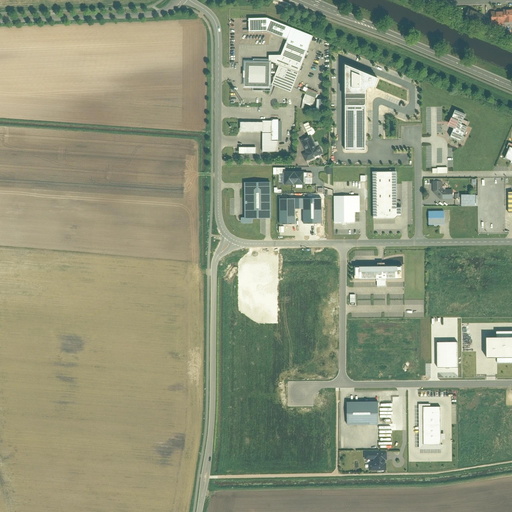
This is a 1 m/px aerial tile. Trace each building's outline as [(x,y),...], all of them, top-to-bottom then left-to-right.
[(503,11),(504,23),(511,22),(511,8),(503,9),(503,11)] [(482,15),(469,10),(466,18),(478,23),(482,15)] [(503,11),(492,11),(492,23),(504,23),(503,11)] [(249,33),(267,32),(287,40),(286,43),(307,51),(313,36),(267,18),(248,19),(249,33)] [(269,60),(280,65),(299,73),(307,51),(286,43),(280,55),(269,55),(269,59),(269,60)] [(269,60),(269,59),(253,58),(253,63),(269,63),(269,87),(253,86),(253,91),(270,91),(272,86),(271,85),(280,65),(269,60)] [(253,63),(245,63),(245,86),(253,86),(269,87),(269,63),(253,63)] [(299,73),(280,65),(271,85),(272,86),(291,93),(299,73)] [(380,80),(345,65),(346,142),(346,151),(366,151),(366,139),(366,94),(366,91),(369,88),(373,86),(377,87),(380,80)] [(313,94),(302,90),(299,97),(310,101),(313,94)] [(321,103),(324,103),(324,99),(314,99),(314,111),(321,111),(321,103)] [(465,116),(454,111),(448,126),(454,128),(450,138),(461,143),(467,127),(461,124),(465,116)] [(262,132),(262,122),(252,122),(242,122),(242,133),(252,132),(262,132)] [(262,149),(262,153),(278,153),(278,149),(278,142),(277,142),(272,142),(272,129),(272,122),(262,122),(262,132),(262,149)] [(319,157),(318,155),(319,155),(320,154),(317,147),(316,148),(310,136),(301,140),(307,153),(303,155),(306,161),(310,159),(315,157),(315,159),(319,157)] [(294,172),(285,172),(284,184),(294,184),(294,172)] [(304,172),(294,172),(294,184),(304,184),(304,172)] [(396,172),(373,172),(374,218),(395,218),(397,216),(401,216),(401,208),(396,208),(396,172)] [(271,182),(244,183),(245,218),(271,218),(271,182)] [(434,182),(434,192),(441,199),(452,199),(452,191),(444,191),(441,188),(441,182),(434,182)] [(358,196),(335,196),(335,223),(354,223),(354,212),(358,212),(358,196)] [(474,196),(462,196),(462,206),(474,206),(474,196)] [(303,198),(295,199),(295,209),(304,209),(303,198)] [(321,198),(303,198),(304,209),(304,224),(322,224),(321,198)] [(295,199),(280,199),(280,224),(295,224),(295,209),(295,199)] [(444,211),(429,211),(429,224),(444,224),(444,211)] [(313,256),(288,256),(287,297),(312,297),(313,256)] [(376,267),(354,267),(354,280),(400,280),(400,266),(385,266),(385,264),(376,264),(376,267)] [(511,331),(493,332),(494,338),(481,338),(481,357),(496,357),(496,363),(511,362),(511,331)] [(437,342),(437,367),(458,367),(458,342),(437,342)] [(378,425),(378,402),(346,402),(346,414),(348,414),(349,425),(378,425)] [(430,407),(430,404),(418,404),(419,450),(441,449),(440,407),(430,407)] [(387,452),(364,452),(364,460),(373,459),(373,462),(368,462),(369,471),(386,471),(386,463),(385,463),(385,460),(387,460),(387,452)]
